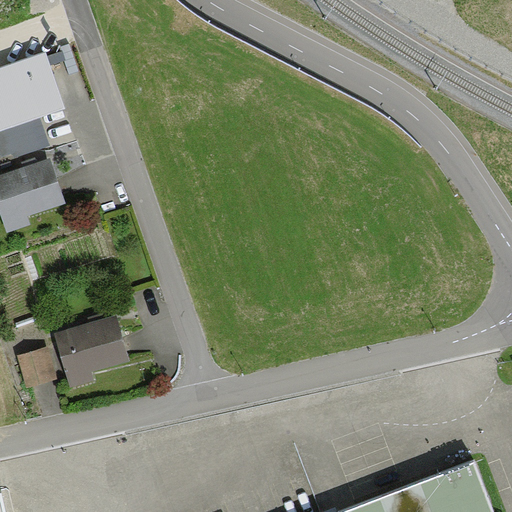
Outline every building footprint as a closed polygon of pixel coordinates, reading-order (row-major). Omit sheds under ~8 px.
[(54,52),(68,89),(82,83),(69,47),(54,52)] [(52,147),(40,115),(66,106),(46,51),(0,67),(0,147),(3,157),(14,154),(16,160),(52,147)] [(32,224),(29,216),(65,204),(49,157),(31,163),(0,174),(0,207),(9,232),(32,224)] [(128,359),(116,317),(96,322),(56,334),(71,389),(98,382),(94,369),(128,359)] [(47,346),(17,356),(27,387),(57,378),(47,346)] [(499,511),(477,454),(326,511),(499,511)]
